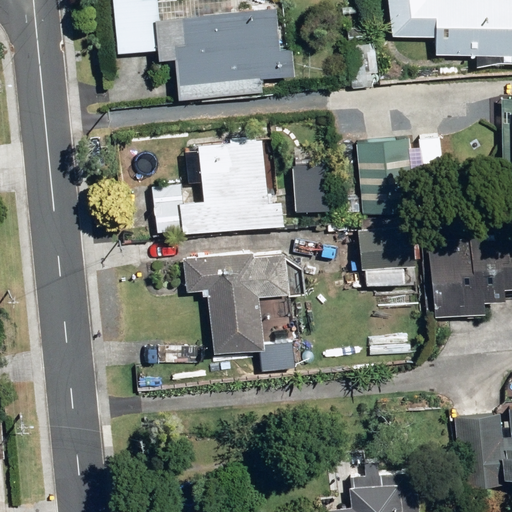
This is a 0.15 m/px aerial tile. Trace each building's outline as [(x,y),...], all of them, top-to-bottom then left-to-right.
[(174,52),(177,94),(261,88),(260,73),(293,70),(291,44),(278,46),(275,7),(235,9),(234,0),(109,0),(113,49),(156,47),(157,53),(174,52)] [(475,61),(483,61),(483,60),(503,60),(503,58),(511,58),(511,0),(387,0),(391,32),(435,34),(434,49),(475,51),(475,61)] [(348,39),(348,79),(371,79),(370,39),(348,39)] [(511,93),(498,93),(499,181),(511,181),(511,93)] [(180,179),(151,182),(154,228),(181,226),(180,228),(280,220),(278,195),(271,196),(270,189),(264,190),(260,134),(196,140),(200,196),(181,197),(180,179)] [(339,164),(341,210),(411,208),(408,135),(353,137),(354,163),(339,164)] [(363,264),(364,281),(402,277),(401,261),(412,260),(409,223),(356,227),(359,264),(363,264)] [(511,229),(424,236),(430,313),(485,309),(484,296),(501,295),(500,282),(511,280),(511,229)] [(206,292),(211,347),(262,343),(257,291),(286,288),(283,246),(251,248),(251,243),(187,249),(187,251),(181,252),(184,287),(199,286),(200,291),(206,292)] [(343,260),(343,293),(356,293),(356,260),(343,260)] [(293,304),(295,314),(303,312),(300,302),(293,304)] [(258,355),(259,366),(294,363),(292,334),(264,337),(265,355),(258,355)] [(412,334),(368,336),(369,354),(413,351),(412,334)] [(457,412),(461,484),(511,480),(511,403),(508,404),(510,432),(501,433),(499,410),(457,412)] [(328,503),(328,511),(418,511),(415,479),(408,479),(406,465),(377,468),(376,456),(362,457),(363,470),(345,472),(348,501),(328,503)]
